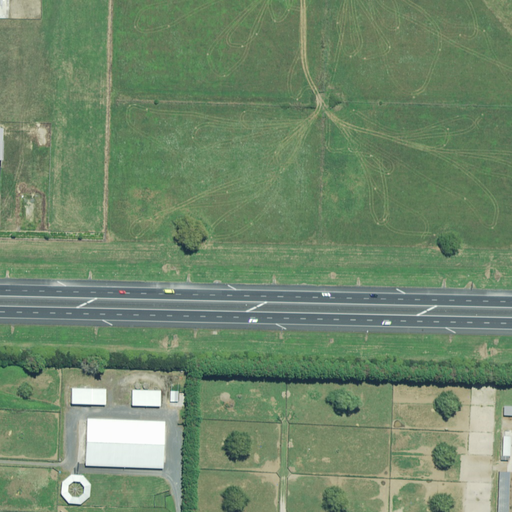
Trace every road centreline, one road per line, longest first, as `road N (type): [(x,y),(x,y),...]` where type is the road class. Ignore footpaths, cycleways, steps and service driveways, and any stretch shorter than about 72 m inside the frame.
road 1 (motorway): [(511,322),(0,308)]
road 2 (motorway): [(0,287),(511,300)]
